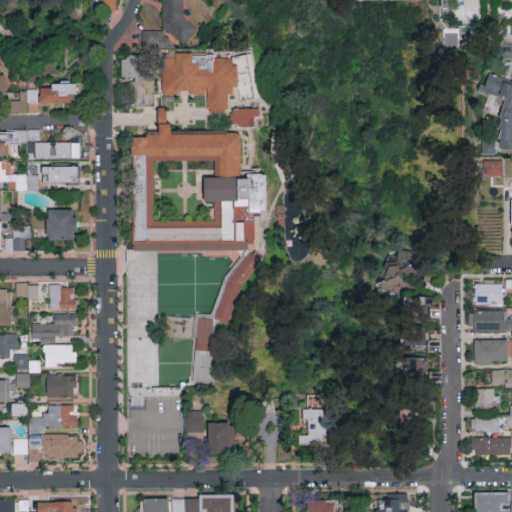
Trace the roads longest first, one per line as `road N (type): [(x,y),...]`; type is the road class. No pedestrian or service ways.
road 1 (residential): [(108,511),(108,69),(137,0)]
road 2 (residential): [(272,478),(0,479)]
road 3 (residential): [(440,474),(450,452),(448,293)]
road 4 (residential): [(440,474),(272,478)]
